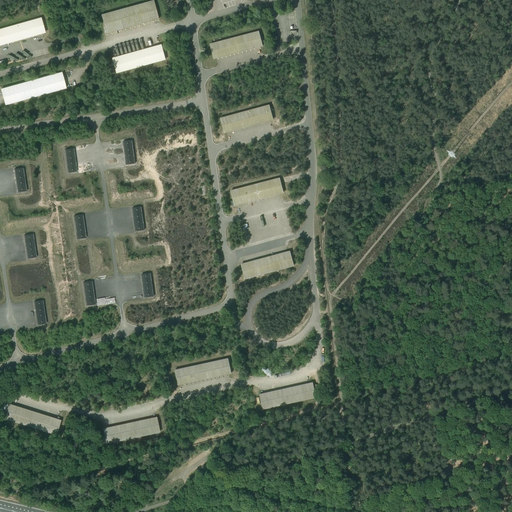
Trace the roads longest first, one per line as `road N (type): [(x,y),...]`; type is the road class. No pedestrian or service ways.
road 1 (track): [(0,477),(50,482),(330,404),(322,264),(311,258)]
road 2 (track): [(332,0),(340,176),(323,224),(328,289)]
road 3 (track): [(329,298),(511,82)]
